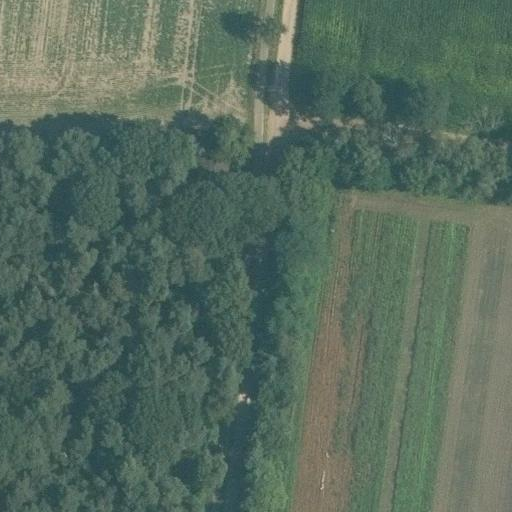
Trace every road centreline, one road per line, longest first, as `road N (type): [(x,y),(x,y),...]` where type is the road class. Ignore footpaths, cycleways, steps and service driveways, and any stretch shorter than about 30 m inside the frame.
road 1 (track): [(229,511),(292,0)]
road 2 (track): [(511,154),(259,118)]
